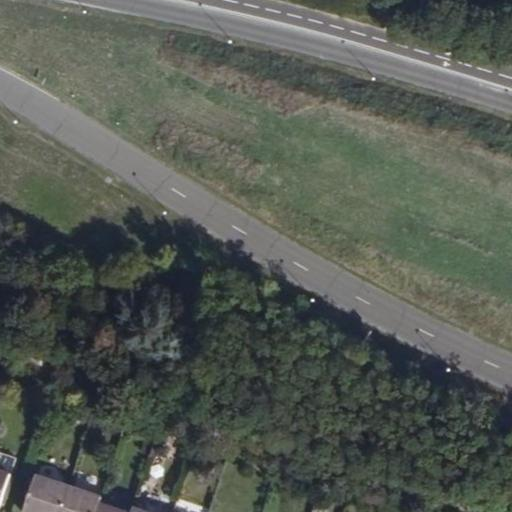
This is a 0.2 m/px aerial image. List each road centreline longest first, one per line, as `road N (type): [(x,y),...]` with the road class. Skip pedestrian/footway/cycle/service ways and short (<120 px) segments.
road 1 (primary): [(0,90),(378,315),(511,374)]
road 2 (primary): [(511,105),(205,20),(97,0)]
